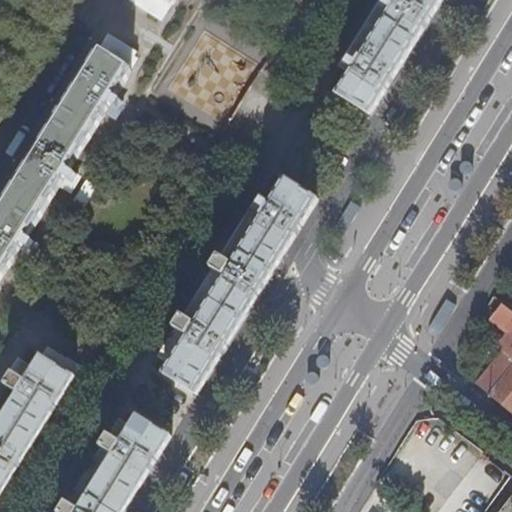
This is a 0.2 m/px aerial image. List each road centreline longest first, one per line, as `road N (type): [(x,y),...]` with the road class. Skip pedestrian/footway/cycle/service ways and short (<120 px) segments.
road 1 (residential): [(363,0),(44,511)]
road 2 (motorway): [(511,37),(222,511)]
road 3 (motorway): [(257,511),(511,100)]
road 4 (secondary): [(511,33),(340,305)]
road 5 (secondary): [(383,337),(511,128)]
road 6 (secondary): [(340,305),(212,511)]
road 7 (secondary): [(273,511),(383,337)]
road 8 (residential): [(93,0),(0,146)]
road 9 (residential): [(383,337),(511,437)]
